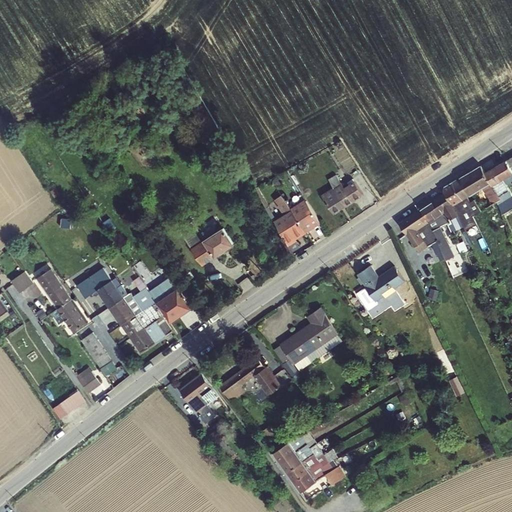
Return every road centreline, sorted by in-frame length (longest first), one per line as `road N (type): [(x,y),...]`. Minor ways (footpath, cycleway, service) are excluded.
road 1 (tertiary): [(0,498),(258,299),(511,130)]
road 2 (unknown): [(102,415),(9,284)]
